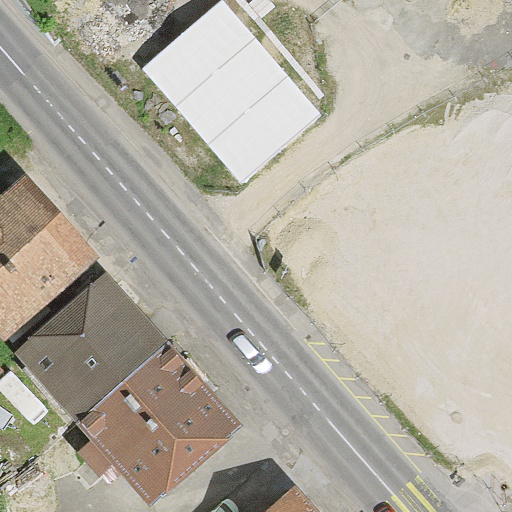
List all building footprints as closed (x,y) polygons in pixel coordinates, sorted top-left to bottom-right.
[(0,341),(88,265),(11,176),(0,185),(0,341)] [(88,265),(0,341),(0,346),(67,424),(158,345),(88,265)] [(158,345),(67,424),(142,510),(233,431),(158,345)] [(0,448),(0,490),(21,472),(0,448)] [(314,511),(283,476),(240,511),(314,511)] [(0,509),(0,511),(14,511),(7,503),(0,509)]
